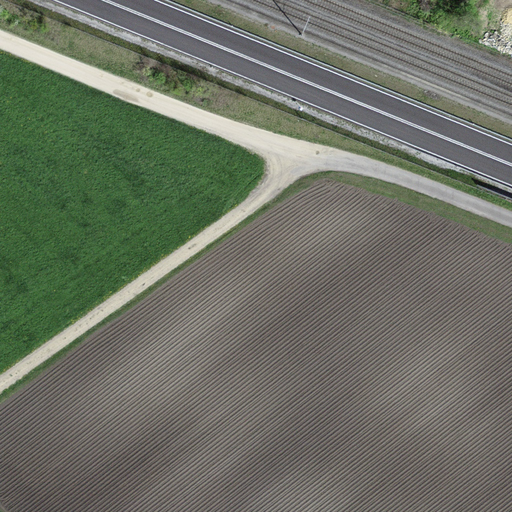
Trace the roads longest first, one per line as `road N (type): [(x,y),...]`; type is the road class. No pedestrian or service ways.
road 1 (track): [(0,39),(235,131),(410,180),(511,220)]
road 2 (trunk): [(511,164),(104,0)]
road 3 (track): [(0,384),(253,203),(298,149)]
